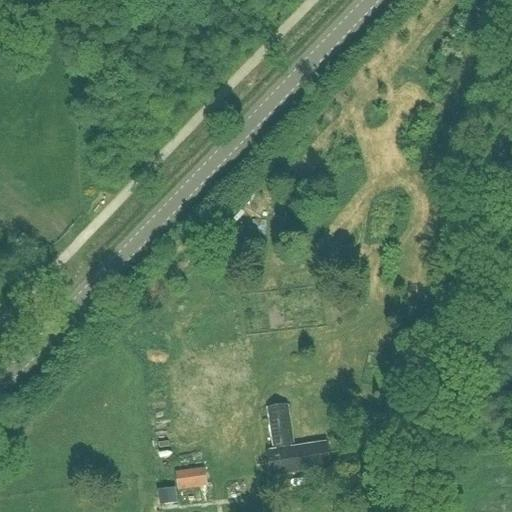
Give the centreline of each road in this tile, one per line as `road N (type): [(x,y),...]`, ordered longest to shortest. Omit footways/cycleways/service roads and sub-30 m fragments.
road 1 (tertiary): [(0,385),(372,0)]
road 2 (unclassified): [(409,511),(511,100)]
